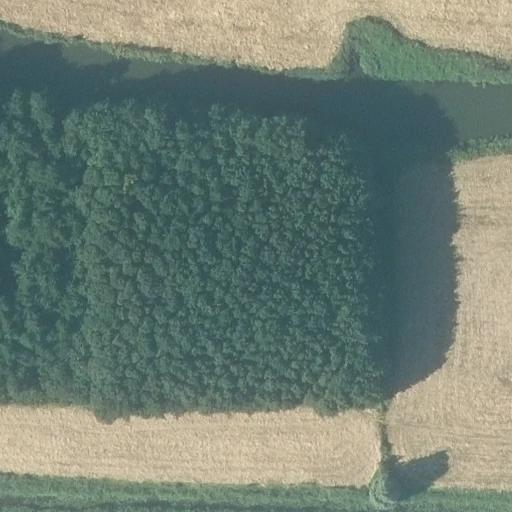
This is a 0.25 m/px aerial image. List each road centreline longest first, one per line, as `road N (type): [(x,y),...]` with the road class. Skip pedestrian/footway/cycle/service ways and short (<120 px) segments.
road 1 (track): [(342,448),(0,443)]
road 2 (track): [(511,452),(342,448)]
